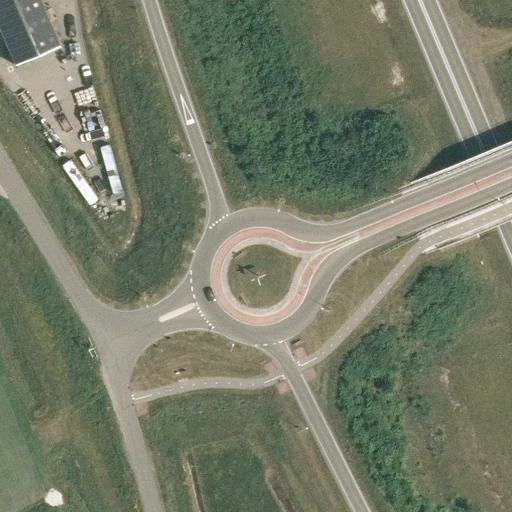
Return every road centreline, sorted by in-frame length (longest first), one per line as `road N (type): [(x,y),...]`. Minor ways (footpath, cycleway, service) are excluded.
road 1 (tertiary): [(511,159),(347,228),(312,234),(261,217),(217,235)]
road 2 (tertiary): [(258,337),(302,320),(325,272),(348,254),(511,183)]
road 3 (trunk): [(146,0),(215,197),(217,235)]
road 4 (trunk): [(418,0),(511,222)]
road 5 (unclassified): [(108,341),(0,166)]
road 6 (trunk): [(258,337),(286,364),(362,511)]
road 7 (unclassified): [(154,511),(108,341)]
